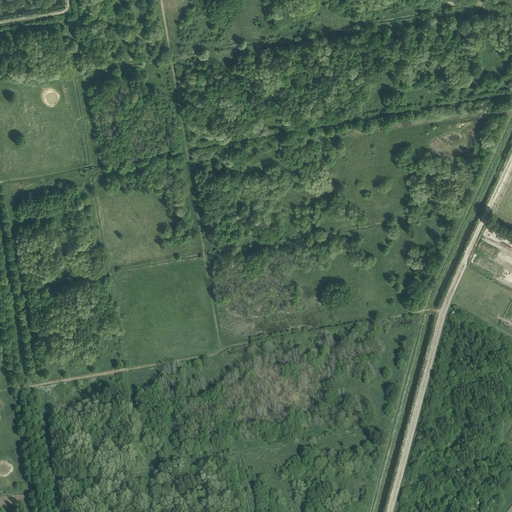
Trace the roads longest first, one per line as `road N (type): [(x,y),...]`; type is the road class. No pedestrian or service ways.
road 1 (track): [(511,162),(441,311),(387,511)]
road 2 (track): [(33,385),(0,184)]
road 3 (track): [(21,387),(44,511)]
